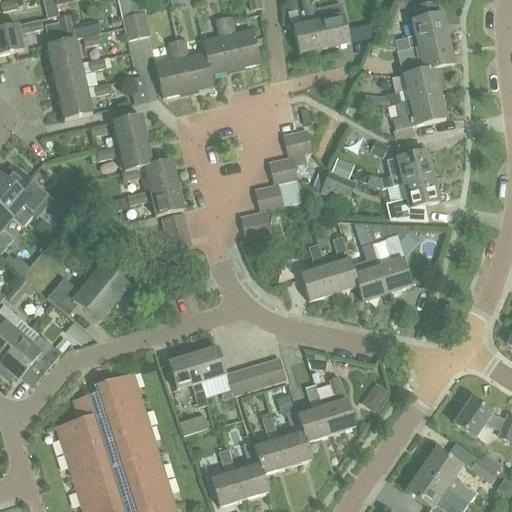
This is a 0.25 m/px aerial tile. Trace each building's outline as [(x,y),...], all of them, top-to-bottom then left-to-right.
[(42,0),(48,21),(59,18),(57,7),(55,0),(42,0)] [(134,17),(130,0),(117,0),(122,19),(134,17)] [(142,0),(130,0),(134,17),(146,14),(142,0)] [(248,0),(251,12),(263,10),(260,0),(248,0)] [(324,51),(318,23),(317,23),(312,0),(300,0),(306,26),(292,29),(299,57),(324,51)] [(3,15),(18,11),(16,1),(1,5),(3,15)] [(417,49),(448,41),(439,3),(411,10),(415,23),(411,24),(415,39),(395,44),(397,54),(417,49)] [(146,14),(134,17),(139,40),(151,37),(146,14)] [(58,20),(63,43),(75,41),(70,17),(58,20)] [(134,17),(122,19),(127,43),(139,40),(134,17)] [(349,46),(343,17),(318,23),(324,51),(349,46)] [(235,71),(260,65),(252,31),(235,35),(232,18),(223,20),(235,71)] [(210,77),(235,71),(223,20),(214,22),(218,39),(202,43),(210,77)] [(41,22),(23,26),(27,35),(43,32),(41,22)] [(17,27),(0,32),(0,57),(23,52),(17,27)] [(97,36),(82,40),(85,49),(100,46),(97,36)] [(75,41),(63,43),(47,47),(52,72),(80,66),(75,41)] [(177,43),(188,94),(213,88),(210,77),(202,43),(201,43),(204,55),(188,58),(184,41),(177,43)] [(440,70),(454,67),(448,41),(417,49),(421,63),(400,67),(403,78),(423,74),(440,70)] [(177,43),(167,45),(171,62),(155,66),(163,100),(188,94),(177,43)] [(104,61),(88,64),(91,74),(106,70),(104,61)] [(80,66),(52,72),(58,97),(86,91),(80,66)] [(407,94),(386,99),(389,109),(395,107),(439,97),(437,85),(443,84),(440,70),(423,74),(403,78),(407,94)] [(94,89),(96,99),(112,95),(109,85),(94,89)] [(86,91),(58,97),(64,122),(92,116),(86,91)] [(439,97),(395,107),(399,121),(392,122),(395,133),(412,129),(445,121),(439,97)] [(119,149),(146,143),(140,117),(113,124),(119,149)] [(106,126),(90,129),(93,139),(108,136),(106,126)] [(412,129),(395,133),(397,142),(414,137),(412,129)] [(306,133),(282,138),(285,150),(309,144),(306,133)] [(336,136),(332,153),(356,158),(360,141),(336,136)] [(146,143),(119,149),(124,174),(152,167),(146,143)] [(285,150),(288,161),(311,156),(309,144),(285,150)] [(114,160),(112,150),(96,154),(98,164),(114,160)] [(426,154),(389,162),(393,178),(380,181),(380,183),(372,180),(370,186),(382,189),(382,191),(402,187),(401,186),(432,179),(426,154)] [(334,158),(329,170),(346,178),(354,166),(334,158)] [(291,161),(268,165),(270,177),(294,172),(291,161)] [(124,184),(146,179),(150,194),(178,187),(172,163),(152,167),(124,174),(122,174),(124,184)] [(270,177),(273,188),(296,183),(294,172),(270,177)] [(350,201),(356,185),(329,174),(320,195),(328,198),(330,192),(350,201)] [(33,218),(48,199),(30,184),(21,194),(0,176),(0,210),(12,220),(22,209),(33,218)] [(438,204),(432,179),(401,186),(402,187),(405,201),(385,205),(389,222),(426,224),(423,208),(438,204)] [(150,194),(127,199),(129,209),(152,203),(156,219),(184,212),(178,187),(150,194)] [(278,188),(254,192),(256,205),(281,200),(278,188)] [(129,209),(127,199),(114,202),(116,211),(129,209)] [(256,205),(259,216),(263,215),(283,210),(281,200),(256,205)] [(12,220),(0,210),(0,256),(13,240),(3,231),(12,220)] [(259,216),(240,220),(242,232),(266,227),(263,215),(259,216)] [(185,216),(161,222),(164,233),(187,228),(185,216)] [(242,232),(245,243),(268,238),(266,227),(242,232)] [(378,269),(387,296),(412,288),(398,244),(409,232),(409,228),(386,227),(386,242),(371,247),(376,262),(378,269)] [(187,228),(164,233),(167,245),(190,238),(187,228)] [(190,238),(167,245),(169,255),(192,249),(190,238)] [(342,239),(333,242),(338,257),(347,254),(342,239)] [(95,275),(87,284),(113,306),(129,287),(108,270),(117,259),(96,242),(79,262),(95,275)] [(313,265),(323,262),(318,246),(308,250),(313,265)] [(362,304),(354,277),(349,262),(325,270),(333,297),(357,289),(361,304),(362,304)] [(354,277),(362,304),(387,296),(378,269),(354,277)] [(333,297),(325,270),(300,278),(308,305),(333,297)] [(20,280),(5,298),(12,306),(24,292),(30,296),(33,291),(20,280)] [(113,306),(87,284),(80,293),(64,280),(47,300),(68,317),(77,306),(98,324),(113,306)] [(0,365),(23,339),(13,331),(21,322),(3,307),(0,311),(0,365)] [(67,334),(74,345),(85,338),(78,327),(67,334)] [(23,339),(0,365),(0,375),(9,383),(13,378),(18,382),(33,364),(45,374),(60,355),(40,338),(32,347),(23,339)] [(217,350),(192,357),(201,385),(225,376),(217,350)] [(203,393),(201,385),(192,357),(168,365),(176,392),(192,387),(194,395),(199,410),(208,407),(204,392),(203,393)] [(279,360),(268,363),(275,386),(286,383),(279,360)] [(268,363),(257,367),(263,390),(275,386),(268,363)] [(257,367),(246,370),(254,393),(263,390),(257,367)] [(254,393),(246,370),(236,373),(243,396),(254,393)] [(236,373),(225,376),(232,399),(243,396),(236,373)] [(104,419),(144,406),(134,375),(95,388),(97,395),(104,419)] [(355,429),(347,403),(347,402),(340,379),(329,383),(336,406),(322,410),(330,437),(355,429)] [(365,400),(375,408),(389,390),(378,382),(365,400)] [(228,385),(218,388),(223,402),(232,399),(228,385)] [(315,387),(306,391),(310,405),(320,402),(315,387)] [(116,511),(131,508),(123,481),(113,450),(104,419),(97,395),(72,403),(78,422),(55,429),(80,511),(116,511)] [(454,425),(475,440),(485,425),(501,432),(498,438),(511,444),(511,443),(511,418),(507,417),(505,422),(490,416),(491,415),(471,400),(454,425)] [(144,406),(104,419),(113,450),(154,437),(144,406)] [(330,437),(322,410),(299,417),(304,434),(308,444),(330,437)] [(287,415),(291,430),(301,427),(296,412),(287,415)] [(204,419),(181,426),(186,438),(208,430),(204,419)] [(262,423),(267,437),(277,434),(272,420),(262,423)] [(304,434),(280,442),(289,469),(312,462),(307,444),(308,444),(304,434)] [(163,468),(154,437),(113,450),(123,481),(163,468)] [(289,469),(280,442),(256,449),(262,467),(265,476),(289,469)] [(253,444),(243,447),(248,462),(257,459),(253,444)] [(435,451),(421,472),(469,504),(475,496),(453,480),(461,469),(435,451)] [(224,470),(233,467),(229,452),(219,455),(224,470)] [(486,455),(481,462),(497,473),(502,467),(486,455)] [(477,460),(470,471),(490,485),(497,474),(477,460)] [(236,475),(244,502),(268,494),(263,477),(265,476),(262,467),(236,475)] [(123,481),(131,508),(132,511),(173,499),(163,468),(123,481)] [(463,511),(469,504),(421,472),(406,494),(431,511),(430,511),(463,511)] [(244,502),(236,475),(211,482),(220,509),(244,502)] [(177,511),(173,499),(132,511),(177,511)]
